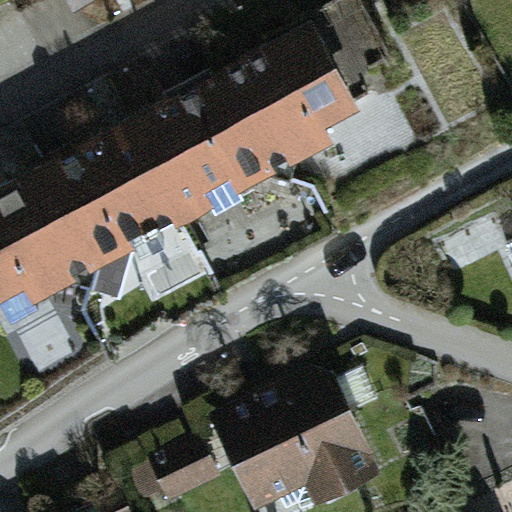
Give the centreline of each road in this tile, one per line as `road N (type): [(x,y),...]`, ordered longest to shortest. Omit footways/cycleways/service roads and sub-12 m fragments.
road 1 (residential): [(511,167),(371,240),(333,282),(0,467)]
road 2 (residential): [(0,116),(230,0)]
